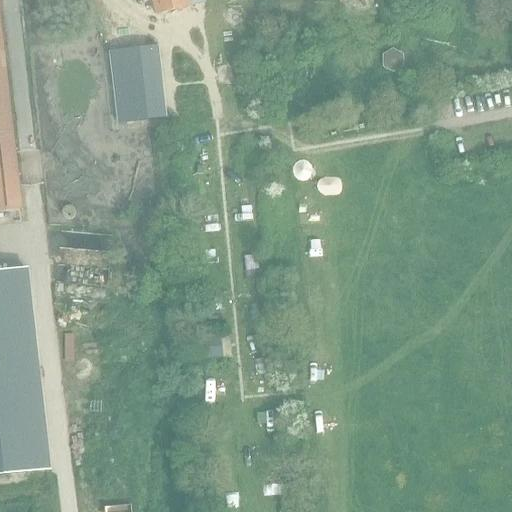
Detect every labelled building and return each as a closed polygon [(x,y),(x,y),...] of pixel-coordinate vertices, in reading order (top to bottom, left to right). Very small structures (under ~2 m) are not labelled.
[(151,0),(155,14),(205,2),(204,0),(151,0)] [(0,212),(19,210),(0,46),(0,212)] [(156,46),(109,51),(117,123),(165,118),(156,46)] [(25,270),(0,272),(0,475),(48,470),(25,270)] [(196,337),(197,359),(222,357),(221,335),(196,337)]
